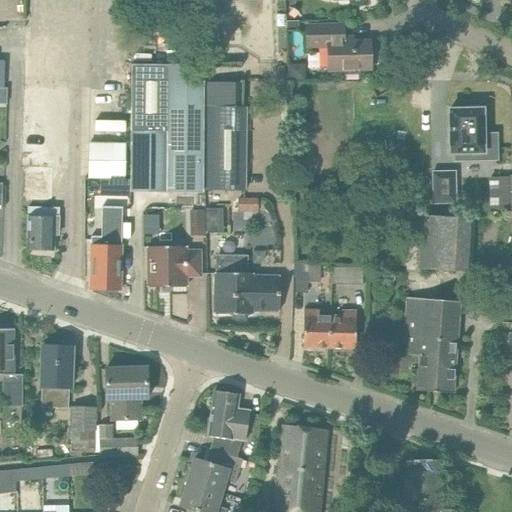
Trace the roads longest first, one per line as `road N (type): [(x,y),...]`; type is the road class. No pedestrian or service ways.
road 1 (tertiary): [(511,459),(196,349)]
road 2 (tertiary): [(196,349),(0,282)]
road 3 (residential): [(144,511),(196,349)]
